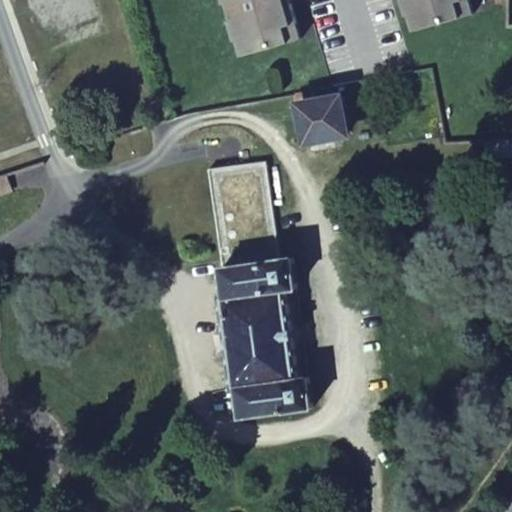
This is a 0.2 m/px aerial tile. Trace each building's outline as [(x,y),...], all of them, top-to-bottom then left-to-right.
[(283,0),(216,0),(217,6),(221,5),(225,22),(221,23),(225,42),(230,41),(233,54),(293,41),(283,0)] [(407,25),(472,9),(469,0),(398,0),(400,9),(403,8),(407,25)] [(283,92),(294,146),(340,137),(338,128),(333,97),(310,102),(306,87),(283,92)] [(260,150),(208,160),(211,174),(262,164),(260,150)] [(211,174),(208,160),(199,161),(219,268),(277,259),(262,164),(211,174)] [(277,259),(219,268),(223,294),(218,295),(232,390),(239,389),(240,415),(312,403),(308,374),(299,375),(287,288),(294,286),(290,257),(277,259)]
